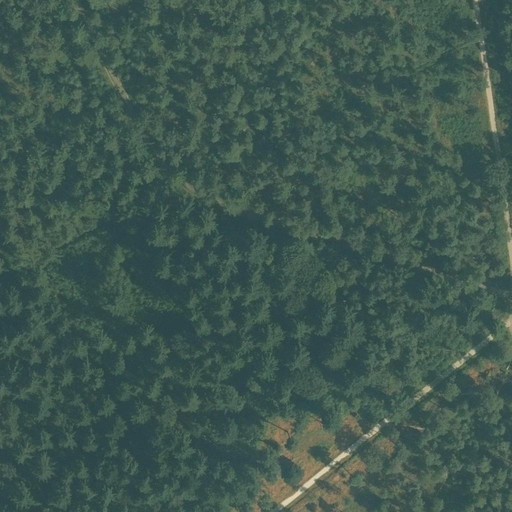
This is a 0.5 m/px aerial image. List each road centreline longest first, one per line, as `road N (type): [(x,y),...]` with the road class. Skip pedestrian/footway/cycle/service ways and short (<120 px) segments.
road 1 (track): [(511,257),(476,5)]
road 2 (track): [(384,423),(511,319)]
road 3 (track): [(384,423),(271,511)]
